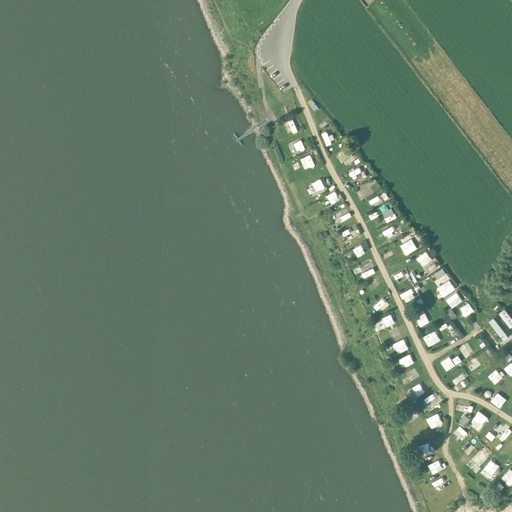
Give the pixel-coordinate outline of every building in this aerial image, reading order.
[(344,148),(334,152),(336,158),(346,153),(344,148)] [(308,167),(313,165),(309,154),(304,156),(308,167)] [(352,177),(361,170),(356,164),(348,172),(352,177)] [(312,195),(325,188),(320,177),(307,184),(312,195)] [(381,212),(386,220),(393,215),(388,208),(381,212)] [(348,243),(358,238),(356,233),(346,238),(348,243)] [(401,242),(408,252),(418,245),(412,235),(401,242)] [(351,247),(356,256),(364,252),(359,243),(351,247)] [(425,249),(416,255),(425,271),(435,265),(425,249)] [(364,276),(376,271),(374,265),(361,270),(364,276)] [(431,273),(438,285),(449,278),(442,267),(431,273)] [(400,269),(393,274),(397,279),(403,274),(400,269)] [(442,296),(454,288),(451,283),(439,291),(442,296)] [(401,292),(406,301),(417,295),(412,286),(401,292)] [(455,290),(444,298),(447,302),(458,294),(455,290)] [(451,300),(453,305),(463,300),(460,295),(451,300)] [(377,308),(384,301),(380,297),(373,303),(377,308)] [(471,307),(462,311),(463,315),(473,312),(471,307)] [(511,318),(505,309),(499,313),(510,327),(511,325),(511,318)] [(393,313),(374,320),(377,329),(396,322),(393,313)] [(420,325),(429,321),(427,316),(418,320),(420,325)] [(494,317),(489,321),(504,340),(509,336),(494,317)] [(441,329),(448,325),(446,321),(438,324),(441,329)] [(428,345),(440,339),(435,328),(422,334),(428,345)] [(480,331),(474,336),(484,347),(489,343),(480,331)] [(403,337),(392,341),(394,346),(405,342),(403,337)] [(464,343),(459,346),(465,355),(470,352),(464,343)] [(397,357),(399,362),(412,357),(410,352),(397,357)] [(480,352),(465,360),(471,371),(486,362),(480,352)] [(448,354),(439,360),(445,370),(461,360),(457,354),(451,359),(448,354)] [(504,372),(511,367),(511,361),(502,367),(504,372)] [(498,369),(489,375),(492,379),(501,374),(498,369)] [(456,389),(468,382),(465,376),(453,383),(456,389)] [(436,391),(423,396),(425,401),(438,396),(436,391)] [(478,408),(467,423),(477,431),(488,415),(478,408)] [(431,427),(442,421),(437,410),(425,417),(431,427)] [(457,421),(462,424),(468,416),(463,413),(457,421)] [(495,418),(488,429),(494,433),(501,422),(495,418)] [(459,425),(455,433),(464,438),(468,429),(459,425)] [(427,442),(416,446),(419,456),(430,452),(427,442)] [(483,447),(472,457),(480,466),(491,457),(483,447)] [(491,457),(484,466),(493,473),(500,464),(491,457)] [(511,469),(509,467),(500,476),(509,485),(511,481),(511,469)] [(433,481),(437,491),(446,488),(442,477),(433,481)]
